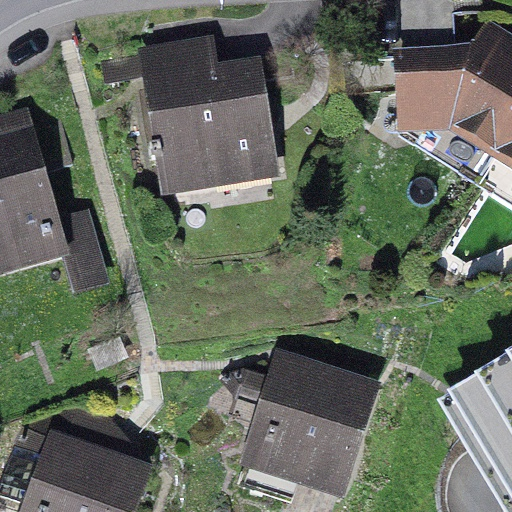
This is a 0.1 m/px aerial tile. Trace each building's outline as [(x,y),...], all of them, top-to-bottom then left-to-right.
[(450,56),(371,53),(371,136),(456,140),(511,177),(511,47),(485,29),(450,56)] [(189,46),(113,55),(129,190),(247,176),(234,65),(192,70),(189,46)] [(0,266),(36,258),(45,299),(86,290),(70,218),(40,225),(14,114),(0,117),(0,266)] [(257,352),(219,465),(334,503),(372,390),(257,352)] [(511,511),(511,354),(450,393),(508,511),(511,511)] [(39,438),(7,511),(109,511),(125,475),(39,438)]
